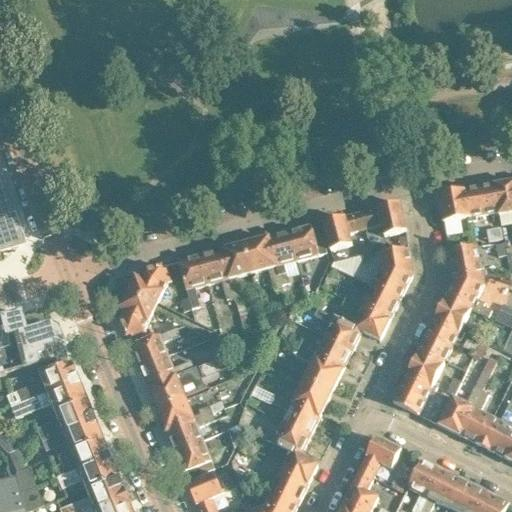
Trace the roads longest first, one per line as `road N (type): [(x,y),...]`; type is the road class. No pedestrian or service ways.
road 1 (residential): [(70,274),(414,180)]
road 2 (unclassified): [(164,511),(70,274)]
road 3 (unclassified): [(365,416),(433,276),(414,180)]
road 4 (unclassified): [(70,274),(1,94)]
road 5 (unclassified): [(365,416),(511,486)]
